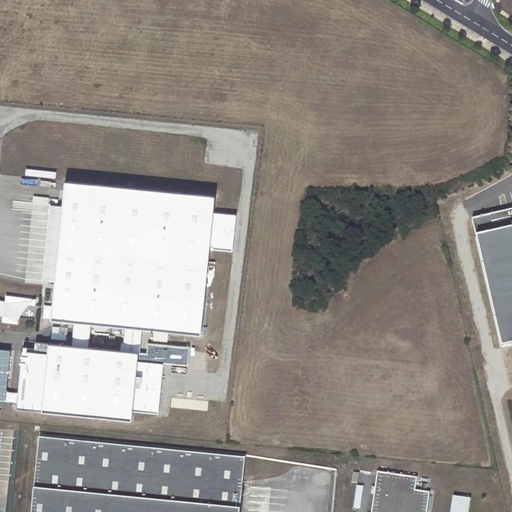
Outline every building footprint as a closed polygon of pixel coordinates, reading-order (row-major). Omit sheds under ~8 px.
[(76,322),(74,346),(48,343),(47,353),(22,351),(16,408),(131,420),(138,352),(137,352),(139,328),(200,334),(214,196),(64,181),(51,319),(76,322)] [(511,209),(471,219),(500,348),(511,344),(511,209)] [(7,300),(0,299),(0,316),(5,316),(4,323),(20,324),(20,318),(37,319),(39,297),(7,296),(7,300)] [(10,350),(0,348),(0,399),(5,400),(10,350)] [(239,511),(244,459),(39,438),(31,511),(239,511)] [(383,474),(377,473),(375,485),(381,486),(383,474)] [(415,491),(416,478),(383,474),(381,486),(375,485),(371,511),(426,511),(429,493),(415,491)] [(465,511),(468,499),(449,496),(446,511),(465,511)]
